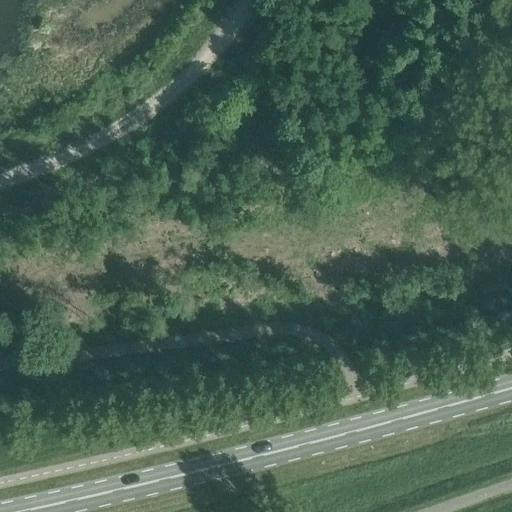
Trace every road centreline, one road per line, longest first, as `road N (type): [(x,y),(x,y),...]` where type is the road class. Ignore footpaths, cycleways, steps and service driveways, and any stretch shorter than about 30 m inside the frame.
road 1 (primary): [(24,511),(511,388)]
road 2 (track): [(234,0),(127,111),(0,164)]
